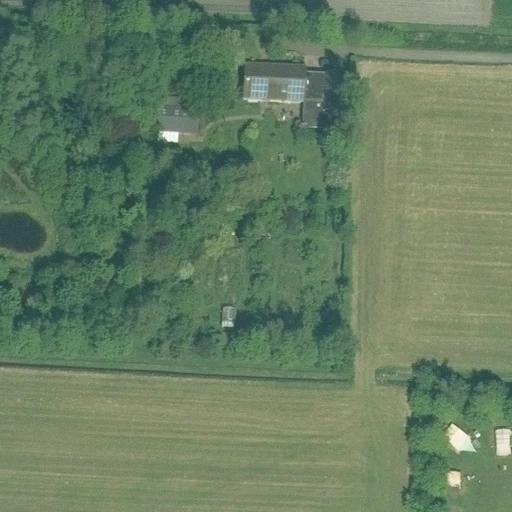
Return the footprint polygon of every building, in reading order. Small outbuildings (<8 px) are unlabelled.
[(242,103),(301,106),(300,130),(338,132),(341,78),(323,78),(323,82),(304,81),(304,71),(244,68),(242,103)] [(156,131),(180,133),(201,134),(202,111),(181,110),(157,109),(156,131)] [(451,427),(440,444),(456,455),(467,437),(451,427)] [(457,494),(456,474),(445,475),(446,494),(457,494)] [(457,476),(458,492),(476,491),(475,475),(457,476)]
